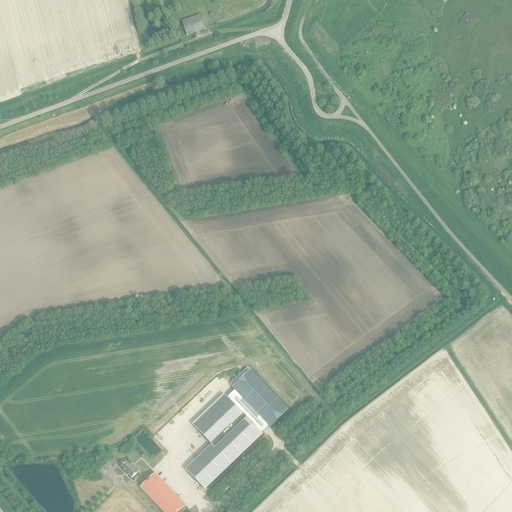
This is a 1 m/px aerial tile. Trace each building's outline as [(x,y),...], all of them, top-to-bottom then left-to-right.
[(182,21),(187,35),(206,29),(201,15),(182,21)] [(250,369),(232,387),(270,427),(271,426),(289,409),(250,369)] [(189,473),(205,490),(263,434),(227,397),(195,428),(215,448),(189,473)] [(192,443),(198,440),(196,434),(189,437),(192,443)] [(109,458),(101,468),(105,472),(114,463),(109,458)] [(131,465),(127,461),(121,467),(131,478),(138,473),(137,472),(139,471),(132,464),(131,465)] [(140,487),(163,511),(179,511),(186,506),(155,473),(140,487)]
